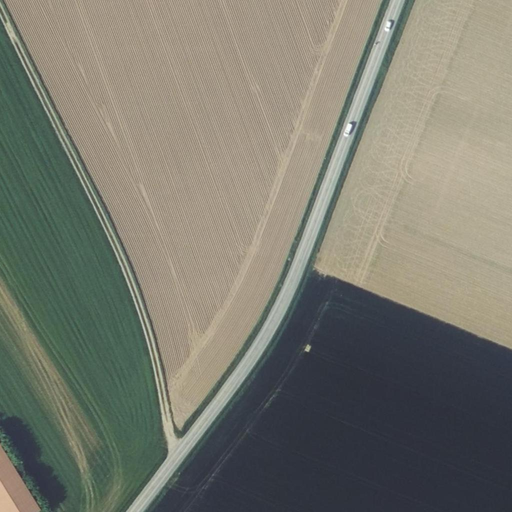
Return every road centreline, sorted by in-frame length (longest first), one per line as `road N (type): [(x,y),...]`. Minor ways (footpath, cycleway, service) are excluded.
road 1 (tertiary): [(396,0),(276,314),(133,511)]
road 2 (track): [(0,11),(117,252),(177,455)]
